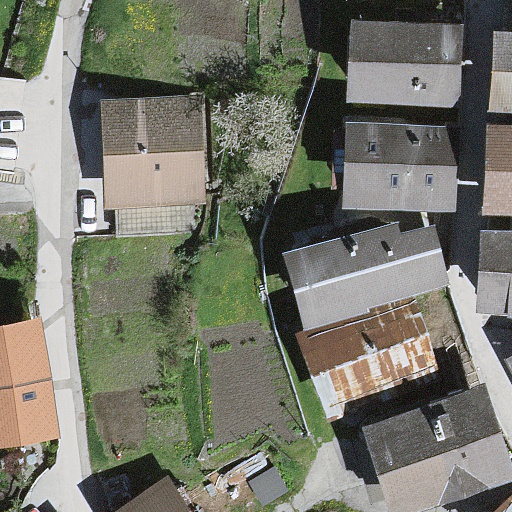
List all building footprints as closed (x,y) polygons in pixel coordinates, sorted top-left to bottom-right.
[(451,29),(340,26),(338,104),(449,107),(451,29)] [(511,30),(485,28),(479,111),(511,113),(511,30)] [(199,102),(96,109),(103,206),(206,200),(199,102)] [(449,129),(337,125),(334,211),(446,215),(449,129)] [(511,130),(478,128),(474,214),(511,215),(511,130)] [(426,218),(281,252),(298,320),(443,286),(426,218)] [(511,236),(473,237),(475,317),(511,316),(511,236)] [(427,294),(300,332),(326,418),(453,380),(427,294)] [(33,323),(0,328),(0,448),(52,440),(33,323)] [(511,360),(503,365),(511,381),(511,360)] [(481,382),(355,418),(381,508),(507,471),(481,382)] [(184,511),(163,478),(109,511),(184,511)]
